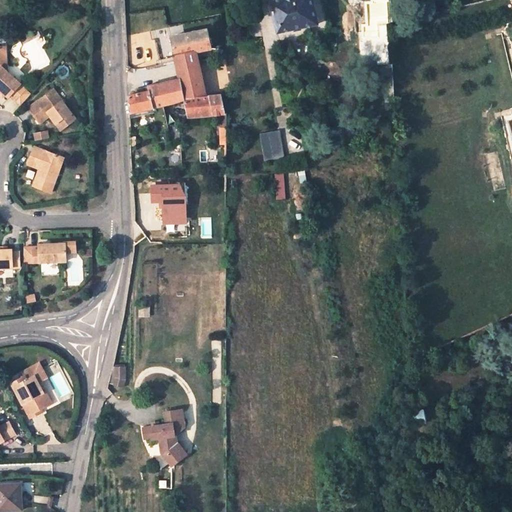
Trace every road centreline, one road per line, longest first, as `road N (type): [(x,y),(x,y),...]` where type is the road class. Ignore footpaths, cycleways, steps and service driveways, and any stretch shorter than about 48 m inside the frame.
road 1 (unclassified): [(124,220),(113,0)]
road 2 (unclassified): [(67,511),(103,339)]
road 3 (unknown): [(259,0),(285,148)]
road 4 (residential): [(0,196),(21,222),(124,220)]
road 5 (unclassified): [(103,339),(124,257),(124,220)]
